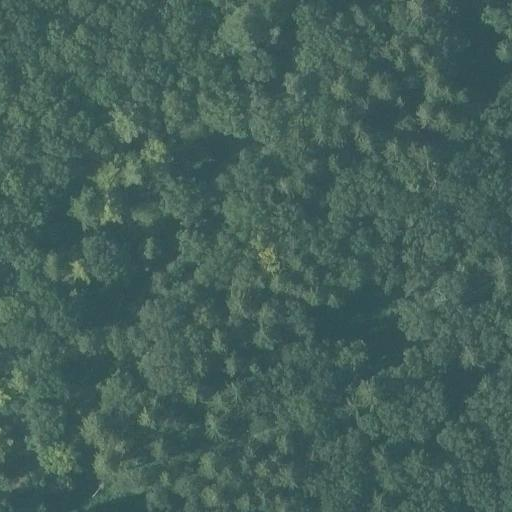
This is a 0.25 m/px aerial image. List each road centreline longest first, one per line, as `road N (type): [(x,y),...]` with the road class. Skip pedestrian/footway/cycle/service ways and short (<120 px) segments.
road 1 (track): [(339,0),(0,503)]
road 2 (track): [(511,161),(384,349),(289,401),(214,481),(202,511)]
